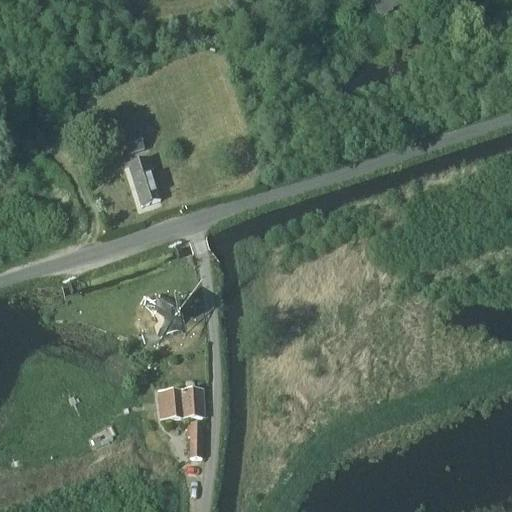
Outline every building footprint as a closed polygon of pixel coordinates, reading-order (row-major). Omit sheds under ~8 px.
[(122,143),(126,157),(144,152),(140,137),(122,143)] [(147,162),(128,167),(141,208),(160,202),(147,162)] [(160,335),(161,339),(183,332),(181,328),(182,328),(175,306),(153,313),(160,335)] [(159,396),(161,422),(203,420),(202,393),(159,396)] [(202,461),(202,425),(190,425),(190,461),(202,461)]
